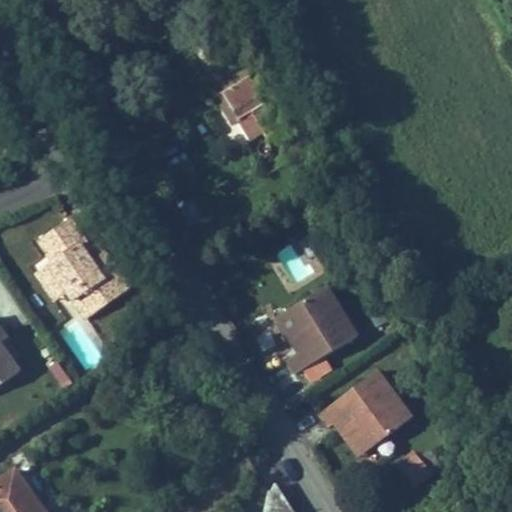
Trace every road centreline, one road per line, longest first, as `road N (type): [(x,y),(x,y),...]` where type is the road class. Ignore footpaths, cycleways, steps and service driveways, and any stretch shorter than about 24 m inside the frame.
road 1 (unclassified): [(55,0),(120,169),(331,511)]
road 2 (unclassified): [(0,202),(47,182),(59,154),(0,18)]
